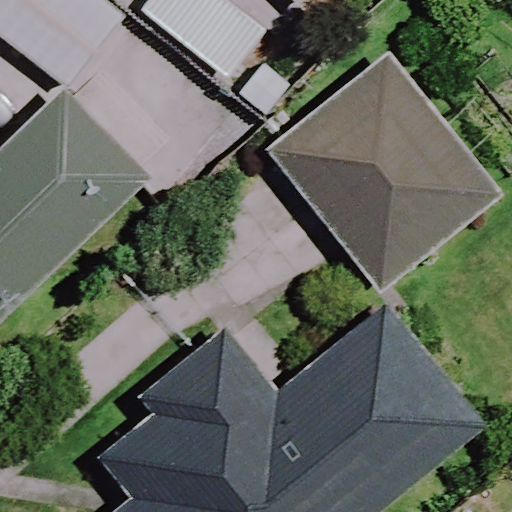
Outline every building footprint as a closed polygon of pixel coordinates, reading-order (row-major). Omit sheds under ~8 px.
[(117,24),(86,0),(0,0),(0,40),(65,91),(117,24)] [(259,31),(211,0),(134,0),(124,16),(225,83),(259,31)] [(284,0),(299,14),(312,0),(284,0)] [(498,198),(381,57),(261,157),(379,297),(498,198)] [(0,155),(0,322),(141,185),(57,99),(0,155)] [(381,511),(478,432),(379,314),(275,401),(223,338),(85,453),(128,505),(120,511),(381,511)]
